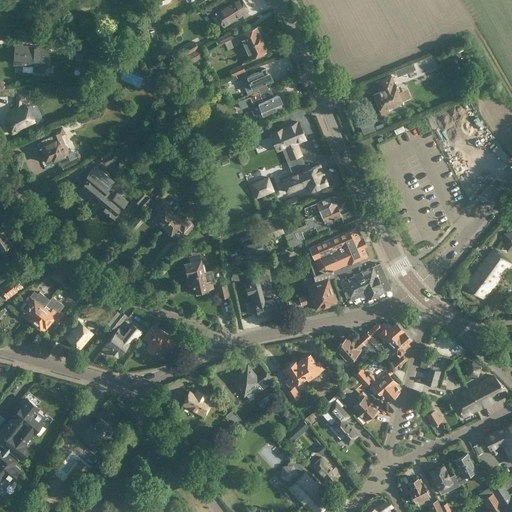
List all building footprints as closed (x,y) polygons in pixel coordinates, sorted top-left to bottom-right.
[(249,11),(242,0),(220,0),(215,3),(218,6),(222,3),(224,6),(214,12),(223,27),(241,15),(243,18),(249,14),(247,12),(249,11)] [(234,37),(233,38),(236,44),(242,41),(250,58),(267,50),(257,27),(233,37),(234,37)] [(153,30),(146,32),(149,44),(156,43),(156,40),(158,39),(156,33),(154,34),(153,30)] [(231,32),(218,38),(221,43),(233,38),(234,37),(233,37),(231,32)] [(194,41),(175,51),(179,58),(198,48),(194,41)] [(62,52),(82,54),(82,46),(63,44),(62,52)] [(14,45),(13,63),(34,65),(33,73),(46,74),(49,48),(14,45)] [(91,47),(90,62),(98,63),(99,47),(91,47)] [(184,66),(202,57),(197,49),(179,58),(184,66)] [(413,63),(394,70),(397,77),(415,69),(413,63)] [(245,71),(242,64),(229,70),(232,76),(245,71)] [(267,72),(265,68),(243,77),(245,82),(248,81),(253,92),(258,90),(257,86),(271,80),(272,78),(270,73),(267,72)] [(375,82),(379,91),(372,94),(381,113),(387,111),(386,107),(401,101),(395,85),(394,86),(389,76),(375,82)] [(229,85),(227,80),(217,83),(220,89),(229,85)] [(94,87),(86,88),(89,108),(99,107),(96,86),(94,87)] [(9,114),(11,116),(6,119),(14,133),(35,121),(27,106),(20,109),(20,102),(27,103),(28,93),(17,93),(16,106),(11,110),(12,112),(9,114)] [(263,100),(260,93),(250,98),(253,104),(263,100)] [(277,95),(258,103),(261,110),(257,111),(260,117),(282,107),(281,103),(280,103),(281,100),(279,96),(277,95)] [(294,116),(291,111),(280,115),(283,120),(294,116)] [(298,120),(268,132),(276,152),(284,149),(289,160),(302,155),(298,143),(307,140),(298,120)] [(69,149),(67,145),(65,144),(61,135),(65,133),(62,126),(51,131),(52,133),(38,138),(40,143),(39,144),(46,163),(57,158),(58,159),(63,157),(63,155),(68,153),(68,151),(69,149)] [(98,153),(105,165),(115,159),(109,147),(98,153)] [(81,162),(78,156),(61,165),(64,170),(81,162)] [(309,191),(326,184),(319,165),(287,177),(292,190),(306,185),(309,191)] [(96,203),(107,190),(109,187),(89,171),(85,176),(88,178),(79,189),(90,198),(88,200),(94,205),(96,203)] [(337,171),(332,173),(337,184),(342,182),(337,171)] [(271,191),(266,177),(250,184),(255,197),(271,191)] [(114,196),(107,190),(96,203),(103,209),(98,214),(109,224),(128,201),(117,192),(114,196)] [(142,190),(134,200),(139,205),(148,196),(142,190)] [(163,198),(162,197),(153,206),(159,212),(152,220),(157,224),(159,223),(162,226),(174,213),(180,206),(175,202),(176,200),(168,192),(163,198)] [(300,203),(297,195),(283,201),(286,208),(300,203)] [(308,218),(336,206),(335,202),(336,200),(335,197),(333,197),(332,196),(304,208),(308,217),(308,218)] [(308,218),(308,217),(289,225),(292,232),(285,236),(289,247),(304,241),(300,229),(311,225),(312,227),(325,221),(327,224),(331,222),(330,219),(340,215),(336,206),(308,218)] [(179,217),(174,213),(162,226),(165,228),(165,231),(170,236),(178,227),(183,232),(192,223),(186,217),(184,219),(181,216),(179,217)] [(270,218),(260,222),(262,227),(264,227),(265,229),(267,233),(269,237),(282,232),(278,221),(272,224),(270,218)] [(260,222),(259,219),(250,223),(252,228),(257,226),(260,232),(262,231),(263,234),(267,233),(265,229),(264,227),(262,227),(260,222)] [(195,226),(192,223),(183,232),(187,236),(195,226)] [(0,250),(10,243),(0,227),(0,250)] [(359,237),(355,227),(309,247),(314,259),(319,257),(316,263),(319,270),(324,272),(325,272),(331,270),(334,277),(353,269),(350,262),(367,255),(361,242),(363,241),(361,237),(359,237)] [(511,230),(503,233),(507,251),(511,250),(511,230)] [(251,236),(252,240),(242,244),(244,247),(243,249),(244,253),(246,253),(247,257),(264,251),(263,250),(267,249),(267,248),(266,244),(265,243),(267,243),(263,234),(262,231),(260,232),(251,236)] [(191,255),(205,251),(204,246),(190,250),(191,255)] [(493,249),(479,269),(466,285),(484,299),(507,268),(511,263),(493,249)] [(290,260),(286,251),(273,256),(277,266),(290,260)] [(187,276),(204,272),(201,259),(200,259),(199,253),(188,256),(190,261),(183,262),(184,266),(182,266),(184,274),(186,273),(187,276)] [(391,288),(380,262),(341,280),(344,287),(342,288),(347,300),(349,299),(350,300),(353,298),(354,297),(364,292),(366,299),(391,288)] [(50,275),(56,279),(62,271),(56,266),(50,275)] [(325,272),(324,272),(315,276),(315,277),(306,280),(307,285),(315,309),(336,302),(328,279),(334,277),(331,270),(325,272)] [(187,276),(186,276),(190,293),(213,288),(211,279),(206,281),(204,272),(187,276)] [(21,288),(23,287),(13,275),(0,285),(0,287),(1,288),(0,288),(2,290),(0,291),(0,294),(5,301),(17,292),(16,291),(20,287),(21,288)] [(467,279),(460,276),(458,281),(465,284),(467,279)] [(227,297),(224,284),(216,286),(219,299),(227,297)] [(258,317),(267,314),(259,285),(250,288),(251,290),(246,291),(248,297),(252,296),(254,304),(249,305),(251,312),(256,311),(258,317)] [(34,290),(30,295),(28,294),(27,296),(25,298),(23,300),(25,301),(19,307),(23,311),(20,314),(25,318),(26,318),(31,323),(32,321),(50,299),(49,299),(39,291),(37,293),(34,290)] [(50,299),(32,321),(44,331),(54,319),(59,323),(65,315),(59,310),(64,305),(52,295),(49,299),(50,299)] [(301,305),(307,303),(304,295),(298,297),(301,305)] [(274,296),(263,300),(267,314),(271,314),(272,317),(278,316),(277,312),(278,312),(274,296)] [(120,313),(114,308),(102,322),(108,327),(109,326),(120,313)] [(121,311),(120,313),(109,326),(114,331),(126,317),(126,315),(121,311)] [(67,316),(60,324),(63,327),(70,318),(67,316)] [(65,336),(79,349),(93,333),(79,320),(65,336)] [(376,324),(364,334),(380,351),(389,343),(403,330),(396,322),(391,326),(387,323),(385,325),(383,323),(381,325),(379,323),(376,324)] [(158,328),(156,327),(153,325),(142,338),(149,342),(146,348),(159,356),(165,348),(168,350),(175,338),(158,328)] [(135,340),(141,332),(135,326),(128,335),(118,327),(102,349),(107,353),(109,351),(117,357),(130,341),(130,340),(132,338),(135,340)] [(403,330),(389,343),(395,350),(394,350),(398,355),(391,362),(392,363),(388,366),(393,371),(406,360),(405,358),(407,357),(405,355),(409,351),(408,349),(411,346),(407,342),(411,339),(403,330)] [(380,351),(364,334),(356,341),(353,338),(350,341),(346,337),(334,348),(346,361),(349,361),(358,352),(359,353),(366,346),(375,356),(380,351)] [(307,380),(319,372),(324,368),(320,361),(316,363),(310,353),(308,355),(307,354),(297,361),(306,377),(307,380)] [(393,371),(388,366),(385,369),(373,357),(353,374),(357,378),(364,387),(365,388),(368,386),(365,383),(368,380),(380,394),(382,396),(382,395),(387,401),(392,400),(398,395),(399,390),(400,390),(399,389),(399,388),(396,385),(398,383),(390,374),(393,371)] [(306,377),(297,361),(295,359),(281,368),(288,378),(284,380),(289,388),(297,383),(306,377)] [(333,369),(329,364),(324,367),(328,372),(333,369)] [(246,365),(245,366),(230,377),(243,394),(257,383),(262,389),(273,380),(266,370),(256,378),(246,365)] [(424,383),(435,386),(440,371),(428,367),(424,383)] [(508,394),(493,375),(465,390),(476,410),(508,394)] [(357,378),(351,383),(359,392),(364,387),(357,378)] [(296,393),(292,388),(287,392),(290,397),(296,393)] [(206,400),(208,395),(198,390),(196,394),(189,391),(183,404),(204,416),(207,411),(208,411),(210,408),(209,406),(211,403),(206,400)] [(463,416),(476,410),(465,390),(452,396),(463,416)] [(334,395),(323,405),(326,408),(326,409),(336,420),(329,427),(340,439),(342,437),(348,444),(358,434),(344,419),(349,416),(341,406),(343,405),(337,397),(336,398),(334,395)] [(378,410),(365,395),(352,406),(354,408),(354,409),(356,412),(358,412),(366,421),(378,410)] [(16,456),(21,460),(32,447),(29,445),(34,438),(32,436),(33,435),(44,422),(42,420),(45,417),(37,411),(40,407),(27,396),(4,425),(3,424),(0,428),(0,487),(4,490),(10,483),(7,481),(8,480),(11,483),(21,469),(15,465),(19,460),(15,457),(16,456)] [(298,416),(291,408),(284,414),(291,422),(298,416)] [(243,423),(232,409),(225,415),(236,428),(243,423)] [(441,421),(434,410),(426,414),(433,426),(441,421)] [(79,434),(80,435),(77,439),(94,453),(97,449),(98,449),(105,441),(107,442),(111,437),(108,435),(113,428),(100,417),(94,424),(89,421),(79,434)] [(308,427),(301,418),(284,433),(292,441),(308,427)] [(511,422),(483,437),(491,454),(496,452),(494,446),(502,442),(507,452),(511,449),(511,422)] [(327,448),(322,443),(315,449),(320,454),(327,448)] [(478,444),(473,446),(477,455),(482,452),(478,444)] [(454,459),(457,467),(452,470),(454,474),(459,484),(466,480),(464,476),(476,470),(467,453),(454,459)] [(332,469),(321,457),(311,466),(329,485),(340,474),(334,467),(332,469)] [(72,488),(90,468),(80,459),(62,479),(72,488)] [(283,467),(281,477),(290,480),(297,474),(292,465),(283,467)] [(459,484),(454,474),(449,476),(444,465),(429,471),(440,494),(459,484)] [(316,511),(330,500),(304,472),(288,487),(310,511),(316,511)] [(415,502),(428,495),(422,482),(420,483),(418,477),(407,482),(410,488),(408,488),(415,502)] [(490,486),(501,504),(511,499),(509,494),(500,480),(490,486)] [(478,493),(482,499),(484,497),(493,492),(490,486),(478,493)] [(490,511),(501,506),(493,492),(484,497),(482,499),(490,511)] [(389,510),(393,507),(388,498),(378,505),(381,511),(388,511),(390,511),(389,510)] [(443,511),(437,499),(427,504),(431,511),(443,511)] [(511,511),(511,499),(501,504),(505,511),(511,511)] [(451,511),(447,502),(441,505),(443,511),(451,511)]
